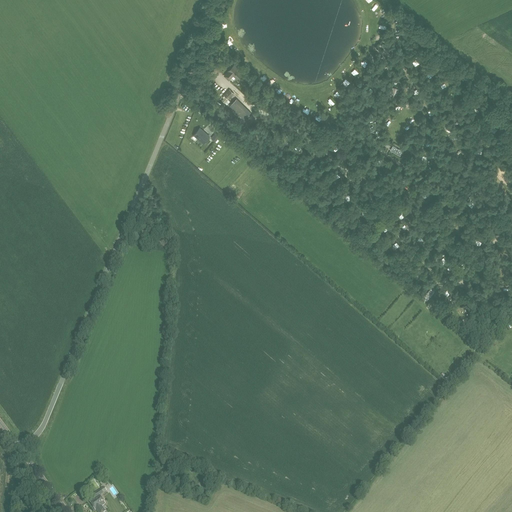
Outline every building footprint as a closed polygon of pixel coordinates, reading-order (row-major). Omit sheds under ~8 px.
[(225,76),(229,80),(233,75),(237,79),(242,73),(234,65),(228,71),(229,71),(225,75),(225,76)] [(224,95),(228,99),(234,93),(230,89),(224,95)] [(229,105),(233,109),(240,102),(236,99),(236,98),(229,105)] [(333,100),(329,104),(334,109),(338,105),(333,100)] [(200,128),(194,135),(204,143),(210,136),(200,128)] [(220,136),(216,133),(211,138),(215,141),(220,136)] [(400,155),(402,152),(392,147),(393,147),(391,150),(390,150),(400,156),(400,155)] [(431,288),(423,298),(423,297),(426,300),(425,300),(434,291),(434,290),(434,291),(431,288)] [(169,484),(175,486),(183,468),(178,465),(169,484)] [(79,491),(82,496),(92,489),(88,484),(79,491)] [(96,510),(97,511),(104,511),(105,511),(102,506),(105,504),(100,496),(104,493),(101,488),(92,494),(95,498),(92,500),(92,499),(89,501),(95,510),(96,510)]
